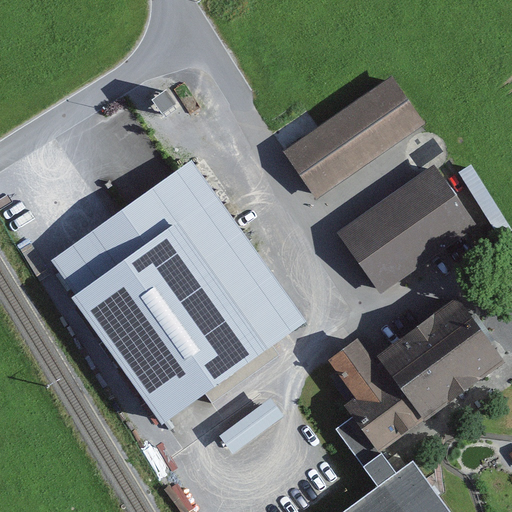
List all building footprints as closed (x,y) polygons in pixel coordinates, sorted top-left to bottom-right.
[(388,83),(279,155),(310,202),(419,131),(388,83)] [(48,260),(163,422),(204,392),(212,404),(281,355),(273,344),(307,320),(191,158),(48,260)] [(430,172),(333,241),(374,299),(471,230),(430,172)] [(355,340),(325,362),(352,398),(338,408),(374,455),(499,361),(453,300),(371,361),(355,340)] [(212,446),(227,466),(277,431),(263,410),(212,446)] [(458,511),(413,456),(324,511),(458,511)]
